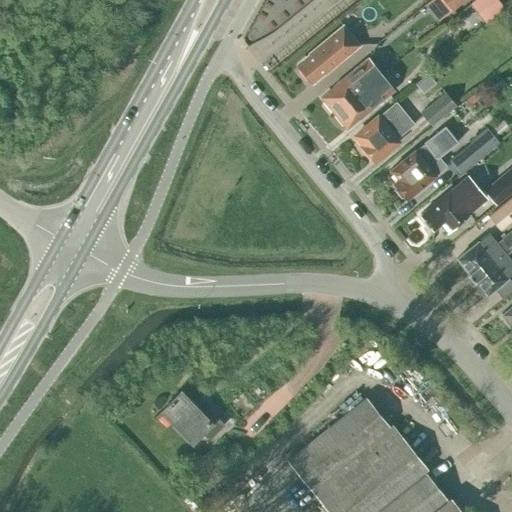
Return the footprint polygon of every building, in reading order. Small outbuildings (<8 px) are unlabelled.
[(442,0),(451,11),(465,0),(442,0)] [(497,0),(474,0),(471,2),(486,21),(503,7),(497,0)] [(324,74),(346,56),(359,45),(342,23),(328,35),(329,36),(307,54),(310,56),(296,67),(308,82),(322,71),(324,74)] [(361,89),(380,74),(367,58),(331,87),(333,89),(322,98),(333,112),(361,89)] [(361,89),(333,112),(345,126),(356,117),(358,119),(393,90),(380,74),(361,89)] [(431,126),(455,105),(444,91),(419,112),(431,126)] [(373,160),(397,142),(395,139),(414,124),(396,102),(354,135),(362,145),(361,146),(373,160)] [(439,157),(457,142),(443,125),(422,142),(423,143),(414,150),(413,150),(389,170),(397,179),(393,182),(395,185),(394,189),(393,189),(399,196),(404,195),(406,198),(446,166),(439,157)] [(460,173),(499,142),(486,126),(468,141),(469,142),(449,159),(460,173)] [(495,204),(511,190),(511,164),(482,189),(495,204)] [(484,196),(466,175),(447,191),(419,214),(432,230),(439,224),(445,232),(466,215),(465,214),(477,204),(476,202),(484,196)] [(511,194),(487,215),(499,231),(511,219),(511,194)] [(455,258),(467,273),(466,274),(473,281),(474,280),(485,295),(506,278),(511,272),(511,264),(504,254),(509,249),(511,252),(511,229),(501,239),(495,244),(487,233),(477,242),(476,241),(455,258)] [(511,304),(501,314),(511,327),(511,328),(511,304)] [(197,411),(179,393),(172,400),(171,400),(167,403),(168,404),(161,411),(190,440),(201,430),(208,437),(208,438),(208,439),(222,425),(203,406),(197,411)] [(388,426),(365,397),(286,460),(327,511),(461,511),(450,497),(446,500),(423,470),(426,468),(391,424),(388,426)] [(213,461),(224,475),(246,457),(235,443),(213,461)]
